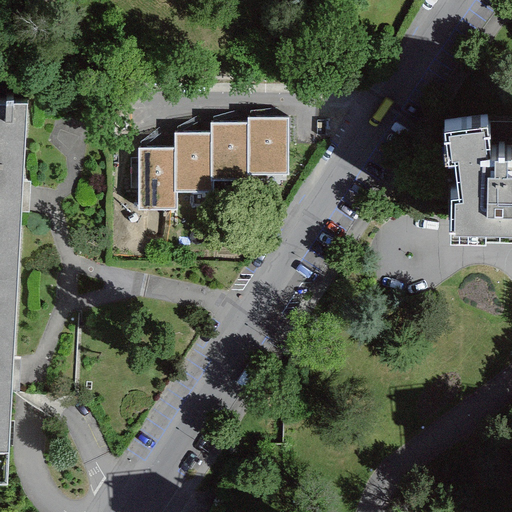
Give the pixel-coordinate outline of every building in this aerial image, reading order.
[(27,111),(0,109),(0,473),(10,474),(27,111)] [(288,172),(288,119),(249,119),(249,124),(249,172),(288,172)] [(486,119),(439,125),(443,152),(450,151),(454,186),(447,187),(445,206),(444,216),(470,216),(511,217),(511,142),(511,148),(489,147),(486,119)] [(249,172),(249,124),(212,124),(212,134),(212,181),(248,181),(249,172)] [(212,181),(212,134),(175,134),(175,149),(175,191),(212,191),(212,181)] [(175,191),(175,149),(140,149),(139,210),(175,210),(175,191)] [(262,469),(235,470),(214,511),(366,511),(395,409),(287,353),(288,444),(262,444),(262,469)]
